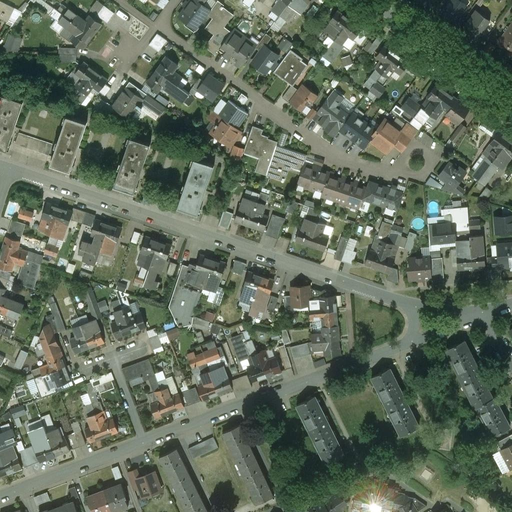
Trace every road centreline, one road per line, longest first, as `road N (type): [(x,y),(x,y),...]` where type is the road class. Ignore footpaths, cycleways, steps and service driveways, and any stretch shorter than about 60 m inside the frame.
road 1 (residential): [(410,341),(0,496)]
road 2 (residential): [(410,305),(15,167)]
road 3 (residential): [(157,26),(331,159),(389,175),(416,163)]
road 4 (residential): [(366,0),(511,109)]
